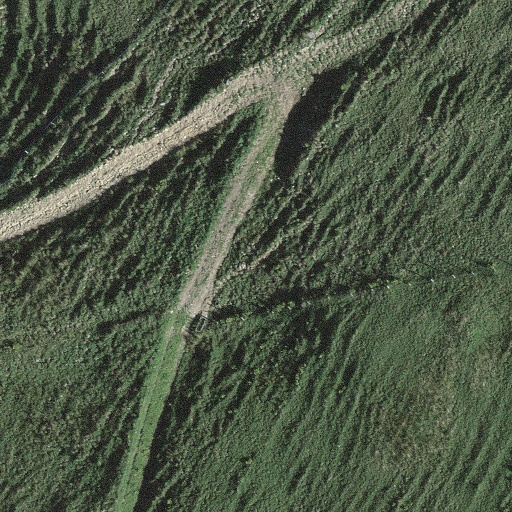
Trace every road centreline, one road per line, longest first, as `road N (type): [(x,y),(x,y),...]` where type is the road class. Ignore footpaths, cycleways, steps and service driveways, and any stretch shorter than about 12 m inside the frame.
road 1 (track): [(0,225),(289,69),(279,125),(129,511)]
road 2 (track): [(289,69),(410,0)]
